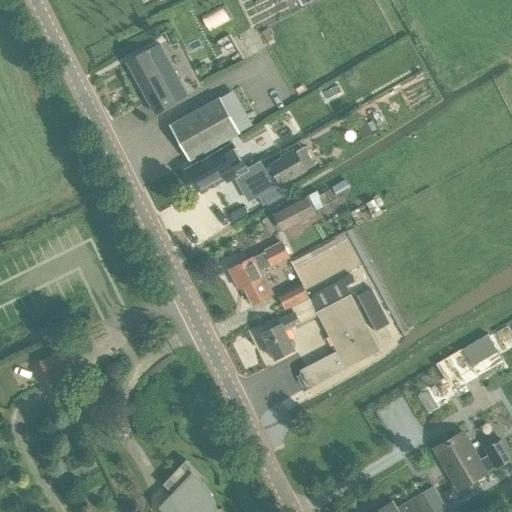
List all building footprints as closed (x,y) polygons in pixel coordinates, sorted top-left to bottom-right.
[(156,114),(188,97),(160,44),(128,61),(156,114)] [(190,160),(250,127),(230,92),(171,125),(190,160)] [(362,138),(372,132),(365,119),(355,125),(362,138)] [(242,161),(232,144),(186,169),(198,191),(223,177),(227,184),(235,179),(248,202),(261,195),(263,200),(276,192),(274,187),(281,183),(304,170),(315,164),(305,147),(294,153),(271,166),(273,168),(266,172),(260,160),(248,167),(243,160),(242,161)] [(306,198),(278,213),(286,229),(314,214),(313,212),(325,206),(318,192),(306,198)] [(271,266),(289,257),(281,243),(254,257),(229,270),(239,289),(244,287),(253,304),(273,294),(260,270),(271,265),(271,266)] [(301,370),(299,374),(306,386),(310,387),(347,368),(346,367),(379,350),(346,286),(355,281),(352,275),(313,295),(311,301),(337,351),(301,370)] [(286,309),(309,297),(302,283),(279,295),(286,309)] [(375,331),(389,324),(370,288),(357,295),(375,331)] [(275,360),(295,350),(285,330),(299,323),(294,313),(277,321),(279,325),(262,334),(275,360)] [(471,365),(477,376),(504,360),(490,335),(437,366),(444,377),(446,380),(471,365)] [(63,368),(79,361),(73,348),(57,356),(63,368)] [(63,368),(57,356),(56,354),(40,362),(48,378),(64,370),(63,368)] [(434,449),(458,490),(487,473),(486,472),(495,467),(496,469),(511,459),(511,454),(503,437),(484,448),(488,455),(479,460),(463,432),(434,449)] [(186,460),(163,485),(174,495),(172,498),(173,499),(180,511),(222,511),(222,508),(217,509),(217,506),(216,504),(215,502),(215,500),(214,498),(213,496),(212,494),(211,492),(209,490),(208,488),(207,486),(206,484),(204,482),(207,479),(186,460)] [(392,502),(375,511),(438,511),(446,508),(433,486),(396,508),(392,502)] [(452,487),(442,493),(448,503),(458,497),(452,487)]
